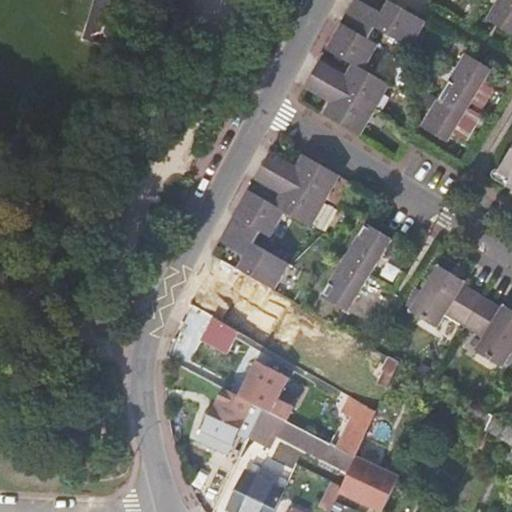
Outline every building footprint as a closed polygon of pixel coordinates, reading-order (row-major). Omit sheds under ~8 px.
[(379,12),(359,0),(356,0),(328,50),(354,65),(349,73),(350,76),(344,78),(343,75),(321,62),(312,79),(306,88),(329,101),(332,100),(333,106),(330,107),(325,116),(362,137),(391,85),(365,70),(380,45),(370,40),(376,28),(412,49),(428,23),(391,1),(386,10),(387,13),(380,15),(379,12)] [(511,0),(500,0),(488,21),(495,25),(497,21),(503,25),(501,28),(511,35),(511,0)] [(438,132),(436,136),(449,143),(493,70),(480,63),(478,66),(472,62),(474,59),(467,55),(423,128),(430,132),(432,128),(438,132)] [(239,269),(258,280),(276,290),(291,264),(256,243),(262,232),(271,238),(286,212),(312,227),(341,176),(305,156),(300,164),(300,168),(295,170),(294,166),(271,153),(257,179),(279,192),(282,191),(283,197),(280,198),(276,206),(250,191),(221,242),(243,255),(246,254),(247,260),(244,261),(239,269)] [(511,153),(500,172),(511,178),(511,180),(508,187),(511,189),(511,153)] [(355,294),(359,286),(363,288),(378,263),(375,262),(379,254),(383,256),(393,239),(367,224),(323,297),(349,312),(359,296),(355,294)] [(452,316),(463,323),(480,294),(462,283),(464,280),(458,276),(456,275),(454,279),(449,275),(451,272),(450,271),(437,263),(410,310),(436,326),(445,312),(452,310),(452,316)] [(251,292),(258,280),(239,269),(236,267),(228,279),(251,292)] [(511,313),(509,312),(511,308),(502,303),(500,306),(480,294),(463,323),(476,331),(483,329),(483,336),(475,349),(502,366),(511,348),(511,313)] [(306,322),(286,310),(266,343),(298,361),(314,337),(301,328),(306,322)] [(388,388),(400,361),(391,356),(383,371),(385,372),(379,384),(388,388)] [(193,357),(187,368),(212,381),(218,370),(193,357)] [(240,396),(263,408),(288,421),(295,408),(278,399),(289,378),(257,362),(240,396)] [(246,413),(258,420),(263,408),(240,396),(230,391),(225,401),(223,400),(221,403),(218,402),(205,430),(206,430),(231,441),(232,442),(246,413)] [(336,446),(356,456),(377,410),(350,395),(342,412),(351,417),(336,446)] [(486,430),(493,415),(483,409),(473,403),(464,419),(485,432),(486,430)] [(263,408),(258,420),(254,427),(249,439),(266,447),(273,433),(349,471),(349,470),(356,456),(336,446),(288,421),(263,408)] [(511,425),(493,415),(486,430),(511,444),(511,425)] [(226,453),(231,441),(206,430),(201,441),(226,453)] [(253,463),(248,472),(285,490),(289,482),(253,463)] [(275,511),(285,490),(248,472),(239,490),(230,509),(235,511),(275,511)] [(207,511),(214,511),(224,491),(226,486),(230,478),(219,473),(216,479),(210,484),(201,504),(207,511)] [(328,511),(329,511),(334,502),(342,486),(333,482),(320,507),(328,511)] [(343,484),(342,486),(334,502),(348,509),(357,490),(343,484)]
